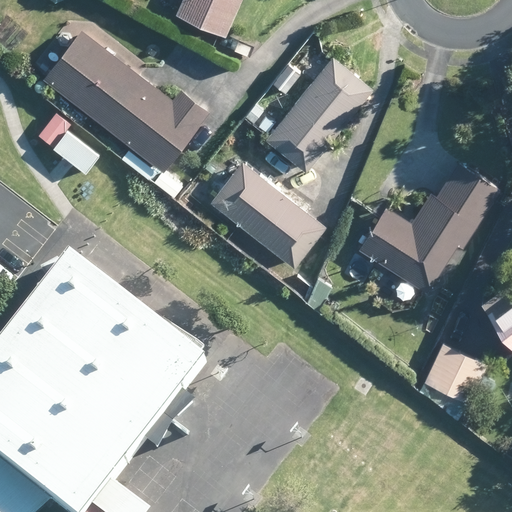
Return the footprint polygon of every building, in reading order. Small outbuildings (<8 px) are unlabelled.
[(238,0),(179,0),(172,16),(218,36),(222,37),(227,26),(238,0)] [(169,101),(153,89),(149,86),(79,30),(42,77),(160,170),(163,167),(183,141),(206,111),(178,89),(169,101)] [(332,137),(370,90),(330,58),(324,64),(311,81),(285,113),(268,134),(264,140),(291,163),(303,173),(332,137)] [(49,144),(82,170),(95,153),(63,128),(49,144)] [(496,186),(466,168),(453,159),(434,190),(432,194),(427,191),(416,208),(408,220),(383,203),(368,226),(370,228),(359,246),(358,248),(424,290),(454,241),(459,244),(487,199),(496,186)] [(298,207),(279,192),(240,162),(230,175),(221,168),(204,189),(213,197),(209,203),(226,216),(237,226),(292,267),(324,227),(298,207)] [(180,186),(162,171),(153,181),(172,196),(180,186)] [(0,511),(31,511),(39,505),(48,511),(139,511),(98,481),(192,360),(58,257),(0,331),(0,511)] [(511,274),(499,284),(477,301),(490,330),(496,335),(511,349),(511,274)] [(482,361),(477,359),(439,341),(422,378),(425,380),(421,390),(432,396),(434,393),(447,399),(450,392),(464,399),(482,361)]
